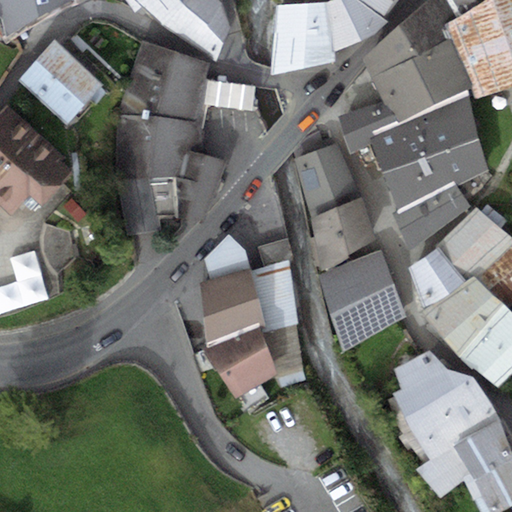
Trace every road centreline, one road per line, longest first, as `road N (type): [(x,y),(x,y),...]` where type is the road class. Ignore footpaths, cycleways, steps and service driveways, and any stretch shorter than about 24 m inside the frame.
road 1 (primary): [(318,106),(128,313),(61,353),(0,365)]
road 2 (residential): [(0,100),(73,12),(102,4),(318,106)]
road 3 (residential): [(511,414),(420,323),(382,211),(318,106)]
road 4 (primary): [(421,0),(318,106)]
